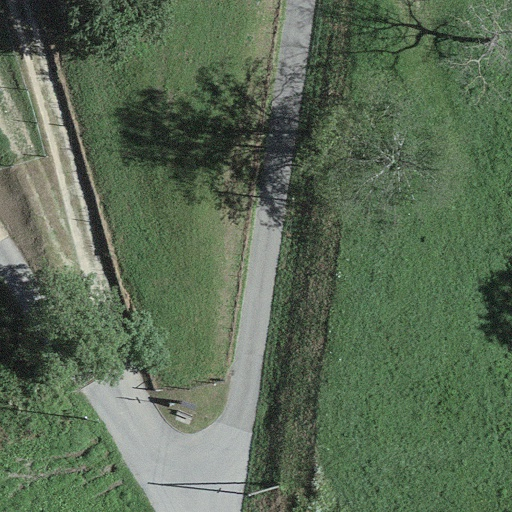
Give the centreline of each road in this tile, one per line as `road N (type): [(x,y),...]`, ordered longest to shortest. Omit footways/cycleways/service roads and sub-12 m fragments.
road 1 (unclassified): [(182,503),(253,418),(308,0)]
road 2 (track): [(182,503),(10,0)]
road 3 (track): [(182,503),(0,229)]
